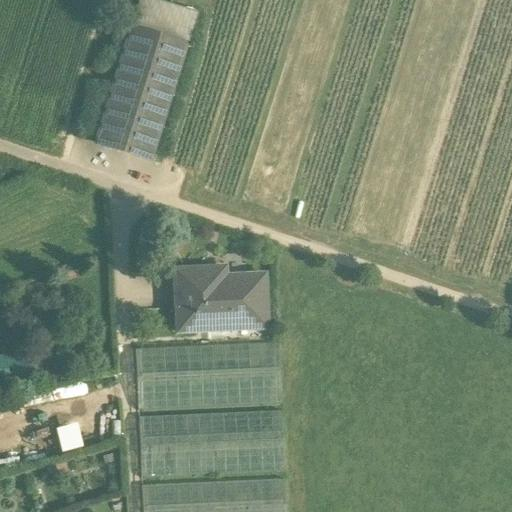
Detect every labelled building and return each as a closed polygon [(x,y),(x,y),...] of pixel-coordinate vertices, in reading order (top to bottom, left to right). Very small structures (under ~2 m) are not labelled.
[(197,15),(146,0),(139,0),(130,28),(187,46),(197,15)] [(326,58),(340,0),(311,0),(302,43),(309,44),(307,54),(326,58)] [(130,28),(94,144),(152,161),(187,46),(130,28)] [(263,278),(204,281),(204,272),(173,273),(176,336),(266,331),(263,278)] [(278,347),(133,352),(135,410),(280,405),(278,347)] [(281,412),(137,419),(140,481),(284,474),(281,412)] [(285,511),(284,481),(140,488),(140,511),(285,511)]
